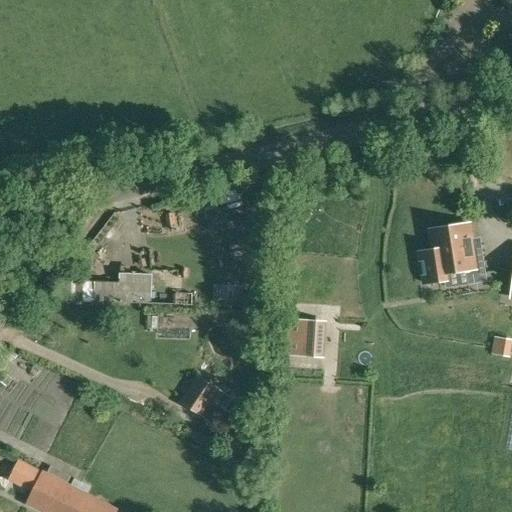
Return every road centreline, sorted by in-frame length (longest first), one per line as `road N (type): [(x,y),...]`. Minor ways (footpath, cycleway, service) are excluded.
road 1 (unclassified): [(0,224),(511,94)]
road 2 (residential): [(419,338),(389,156),(511,126)]
road 3 (track): [(0,327),(100,197)]
